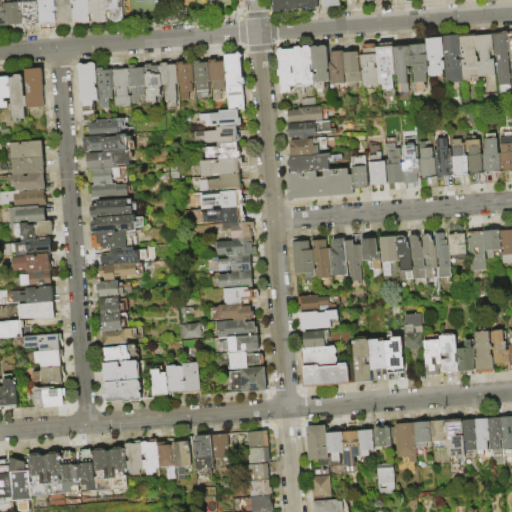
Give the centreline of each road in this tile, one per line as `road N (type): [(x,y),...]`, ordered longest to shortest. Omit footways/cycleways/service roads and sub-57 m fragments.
road 1 (residential): [(511,391),(0,431)]
road 2 (residential): [(258,32),(294,511)]
road 3 (residential): [(62,47),(91,425)]
road 4 (residential): [(258,32),(0,51)]
road 5 (residential): [(511,12),(258,32)]
road 6 (residential): [(511,204),(273,223)]
